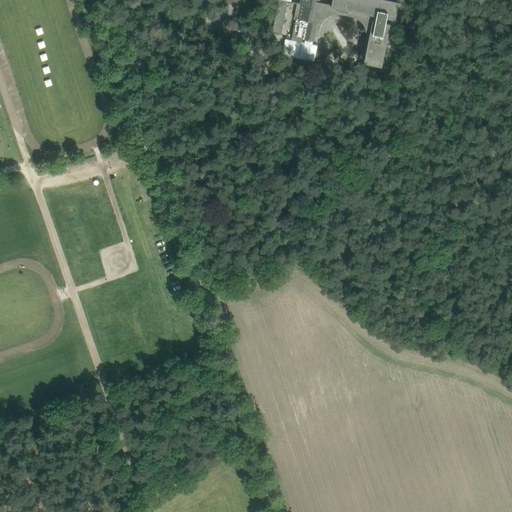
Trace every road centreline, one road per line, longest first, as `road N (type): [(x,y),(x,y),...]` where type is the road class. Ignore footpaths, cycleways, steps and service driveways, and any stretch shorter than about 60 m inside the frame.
road 1 (track): [(511,257),(424,272),(287,261),(198,286)]
road 2 (unknown): [(111,161),(155,267),(162,340),(156,358),(104,379)]
road 3 (track): [(198,286),(274,511)]
road 4 (track): [(122,67),(198,286)]
